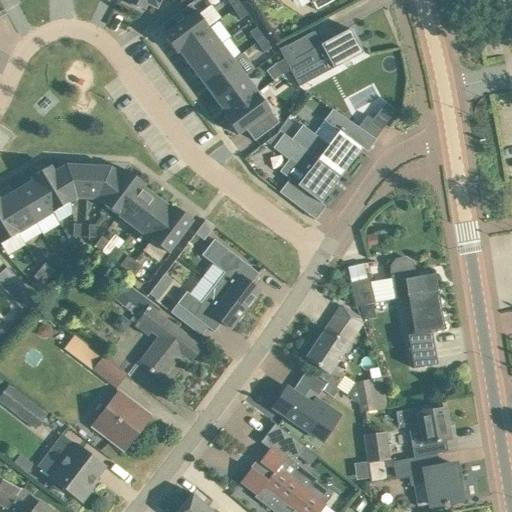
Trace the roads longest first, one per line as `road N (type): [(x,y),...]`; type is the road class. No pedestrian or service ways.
road 1 (residential): [(0,106),(18,57),(47,31),(82,31),(109,47),(195,162),(323,255)]
road 2 (secondary): [(511,511),(450,139)]
road 3 (unclassified): [(133,511),(323,255)]
road 4 (unclassified): [(323,255),(382,168),(450,139)]
road 5 (secondary): [(450,139),(418,0)]
